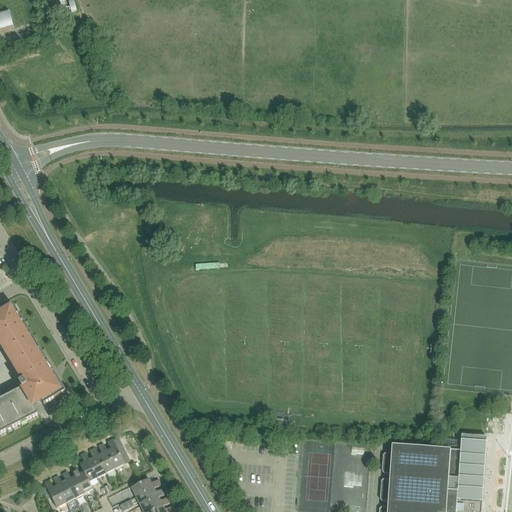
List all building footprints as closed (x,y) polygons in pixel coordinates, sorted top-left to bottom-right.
[(71,13),(77,12),(74,2),(69,3),(71,13)] [(10,12),(0,14),(0,32),(14,28),(10,12)] [(52,51),(56,66),(76,60),(73,50),(62,53),(61,48),(52,51)] [(15,308),(11,310),(0,317),(0,343),(24,383),(20,385),(22,389),(0,400),(0,435),(7,432),(39,415),(34,408),(42,403),(44,407),(66,394),(15,308)] [(481,511),(482,504),(487,438),(462,436),(460,452),(392,447),(392,455),(385,454),(383,456),(382,472),(384,474),(390,475),(390,481),(383,480),(381,482),(380,500),(382,502),(388,503),(388,509),(381,508),(379,510),(379,511),(481,511)] [(127,456),(118,438),(107,443),(111,451),(107,453),(116,470),(125,465),(122,459),(127,456)] [(102,455),(98,457),(107,475),(116,470),(107,453),(104,445),(98,448),(102,455)] [(93,460),(89,462),(98,479),(107,475),(98,457),(94,450),(89,452),(93,460)] [(80,466),(84,474),(89,484),(98,479),(89,462),(86,454),(81,457),(84,464),(80,466)] [(93,491),(89,484),(84,474),(80,476),(76,468),(71,471),(75,478),(84,496),(93,491)] [(84,496),(75,478),(71,480),(67,473),(62,476),(66,483),(75,500),(84,496)] [(75,500),(66,483),(62,485),(58,478),(53,480),(57,487),(66,505),(75,500)] [(137,498),(155,489),(162,486),(159,481),(152,484),(150,480),(132,489),(137,498)] [(66,505),(57,487),(53,489),(49,482),(45,485),(57,509),(66,505)] [(159,498),(166,495),(164,490),(157,493),(155,489),(137,498),(141,507),(159,498)] [(153,511),(164,507),(171,504),(168,499),(161,502),(159,498),(141,507),(143,511),(153,511)]
